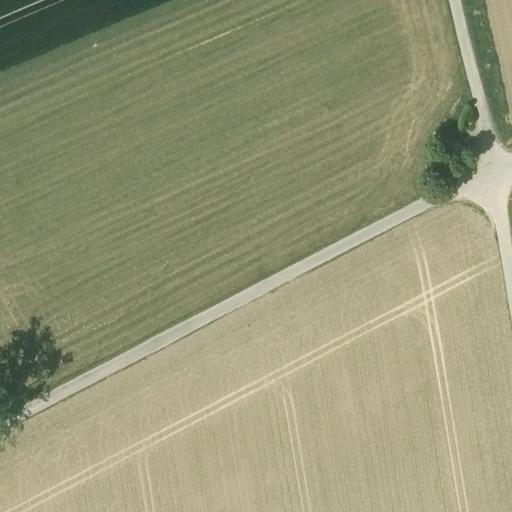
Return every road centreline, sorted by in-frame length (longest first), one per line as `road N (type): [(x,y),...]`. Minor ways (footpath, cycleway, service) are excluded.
road 1 (track): [(511,166),(439,196),(0,426)]
road 2 (track): [(455,0),(511,252)]
